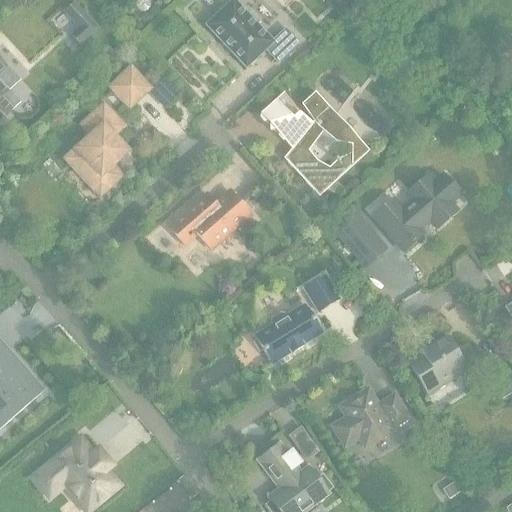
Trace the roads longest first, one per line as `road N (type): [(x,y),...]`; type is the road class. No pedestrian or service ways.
road 1 (residential): [(187,453),(473,287)]
road 2 (residential): [(42,287),(222,133)]
road 3 (residential): [(42,287),(187,453)]
